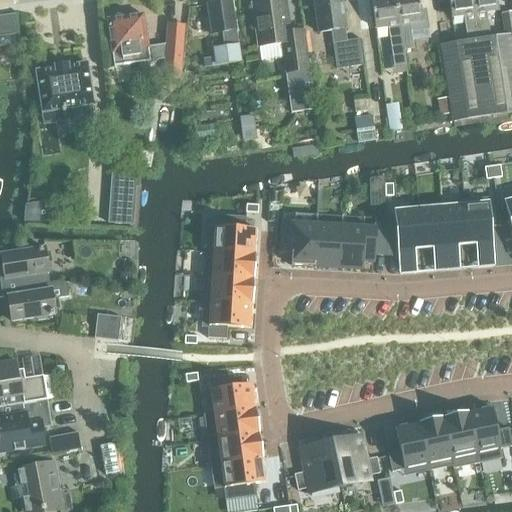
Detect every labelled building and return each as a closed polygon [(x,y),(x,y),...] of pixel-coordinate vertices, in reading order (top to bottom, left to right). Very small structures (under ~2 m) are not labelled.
[(257,0),(256,1),(252,2),(257,45),(259,45),(261,61),(283,59),(284,72),(285,72),(290,113),(314,110),(309,69),(308,70),(303,30),(302,30),(290,31),(286,0),(257,0)] [(361,62),(364,61),(361,38),(349,40),(343,0),(315,0),(320,32),(333,30),(334,42),(331,42),(335,69),(362,65),(361,62)] [(395,69),(407,67),(404,52),(403,53),(395,0),(370,0),(376,31),(388,29),(395,69)] [(395,0),(403,53),(404,52),(414,51),(412,33),(429,30),(426,11),(421,12),(419,0),(395,0)] [(464,17),(468,42),(478,41),(472,0),(448,0),(451,19),(464,17)] [(472,0),(478,41),(488,39),(484,14),(498,12),(496,0),(472,0)] [(213,58),(203,59),(204,67),(214,66),(239,62),(236,45),(237,45),(231,2),(220,4),(218,2),(211,3),(210,5),(208,6),(212,34),(223,33),(225,46),(212,48),(213,58)] [(0,12),(0,30),(19,29),(18,11),(0,12)] [(511,12),(501,14),(504,37),(511,35),(511,12)] [(115,68),(150,64),(149,62),(163,60),(161,80),(179,81),(181,61),(182,46),(184,26),(167,24),(166,44),(147,47),(143,16),(123,19),(119,15),(111,16),(109,21),(108,21),(115,68)] [(510,114),(510,112),(511,112),(511,35),(504,37),(488,39),(478,41),(468,42),(440,46),(448,98),(450,114),(452,123),(510,114)] [(79,108),(92,106),(86,64),(67,67),(67,65),(54,67),(54,69),(35,72),(43,125),(66,122),(65,114),(64,110),(79,108)] [(448,98),(436,99),(439,116),(450,114),(448,98)] [(365,99),(353,101),(355,112),(367,111),(365,99)] [(397,102),(384,104),(388,131),(401,129),(397,102)] [(253,116),(239,117),(241,129),(254,127),(253,116)] [(354,118),(357,142),(375,140),(372,116),(354,118)] [(500,166),(492,167),(493,179),(501,178),(500,166)] [(492,167),(484,168),(486,180),(493,179),(492,167)] [(392,184),(384,185),(385,197),(393,196),(392,184)] [(135,187),(110,185),(107,225),(132,227),(135,187)] [(511,195),(503,198),(511,232),(511,195)] [(487,198),(463,201),(467,245),(476,244),(477,257),(492,256),(487,198)] [(463,201),(439,203),(440,207),(441,207),(446,262),(457,261),(456,246),(467,245),(463,201)] [(25,205),(23,222),(34,222),(34,204),(25,205)] [(246,205),(245,213),(257,214),(258,206),(246,205)] [(440,207),(418,209),(422,249),(433,248),(434,264),(446,262),(441,207),(440,207)] [(418,209),(394,212),(399,264),(414,263),(413,250),(422,249),(418,209)] [(214,216),(212,252),(254,255),(256,231),(245,230),(246,218),(214,216)] [(282,222),(280,252),(292,253),(291,266),(313,267),(316,226),(283,224),(283,222),(282,222)] [(316,226),(313,267),(338,269),(341,227),(316,226)] [(341,227),(338,269),(361,270),(361,261),(373,261),(375,229),(341,227)] [(17,280),(19,295),(19,296),(49,291),(49,290),(47,275),(48,274),(44,249),(38,250),(35,247),(26,249),(23,252),(1,256),(5,281),(17,280)] [(212,252),(211,277),(253,280),(254,255),(212,252)] [(130,273),(120,273),(120,286),(129,286),(130,286),(131,273),(130,273)] [(211,277),(209,303),(251,305),(253,280),(211,277)] [(54,316),(50,290),(49,290),(49,291),(19,296),(19,295),(8,297),(12,323),(32,319),(36,322),(45,321),(48,317),(54,316)] [(209,303),(207,339),(226,340),(227,328),(250,329),(251,305),(209,303)] [(96,316),(94,339),(117,342),(120,319),(96,316)] [(185,336),(184,344),(196,345),(197,337),(185,336)] [(0,407),(25,403),(46,400),(51,399),(48,380),(43,381),(42,378),(24,381),(23,379),(18,380),(15,362),(0,364),(0,407)] [(197,373),(185,375),(186,383),(198,381),(197,373)] [(227,376),(208,379),(213,414),(213,415),(255,409),(251,385),(228,389),(227,376)] [(0,453),(44,447),(40,423),(49,422),(46,400),(25,403),(0,407),(0,453)] [(491,408),(468,413),(476,454),(475,455),(477,464),(502,459),(500,449),(511,447),(508,429),(496,431),(491,408)] [(213,414),(203,415),(204,417),(207,441),(258,434),(255,409),(213,415),(213,414)] [(468,413),(443,419),(452,460),(475,455),(476,454),(468,413)] [(443,419),(418,424),(427,465),(452,460),(443,419)] [(400,452),(388,454),(391,473),(402,470),(427,465),(418,424),(395,429),(400,452)] [(47,439),(50,455),(79,450),(75,434),(47,439)] [(258,434),(207,441),(210,466),(261,459),(258,434)] [(361,436),(330,442),(339,488),(371,481),(370,476),(379,474),(376,458),(366,460),(361,436)] [(295,438),(283,441),(287,461),(300,459),(295,438)] [(304,473),(294,475),(297,491),(307,489),(308,494),(339,488),(330,442),(298,449),(304,473)] [(100,449),(105,475),(118,473),(113,447),(100,449)] [(18,487),(9,489),(11,500),(19,499),(21,511),(40,511),(41,511),(68,511),(65,491),(55,493),(54,486),(59,485),(54,461),(50,462),(49,456),(28,460),(30,468),(15,471),(18,487)] [(261,459),(210,466),(214,490),(223,488),(225,501),(256,496),(254,484),(265,483),(261,459)] [(389,479),(378,481),(384,507),(395,505),(392,493),(389,479)] [(400,491),(392,493),(395,505),(403,503),(400,491)]
